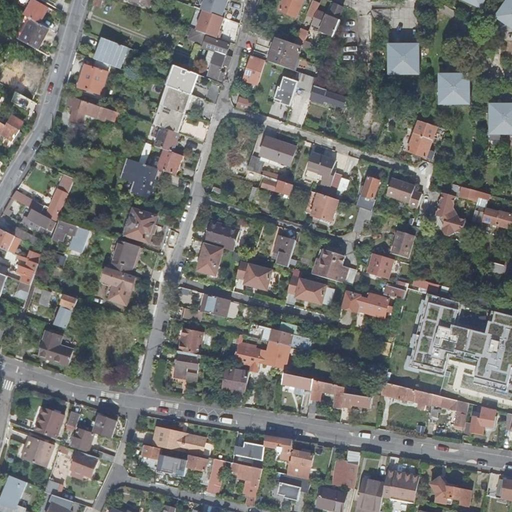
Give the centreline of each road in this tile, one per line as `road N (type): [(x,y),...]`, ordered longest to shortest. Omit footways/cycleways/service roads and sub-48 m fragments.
road 1 (residential): [(511,463),(139,402)]
road 2 (residential): [(220,108),(426,177)]
road 3 (residential): [(0,199),(40,127),(79,0)]
road 4 (residential): [(139,402),(194,197)]
road 5 (residential): [(511,77),(482,57),(464,24),(439,6),(346,0)]
road 6 (residential): [(348,242),(194,197)]
road 7 (residential): [(111,478),(252,511)]
road 8 (residential): [(139,402),(8,371)]
road 9 (unknown): [(511,414),(384,379)]
